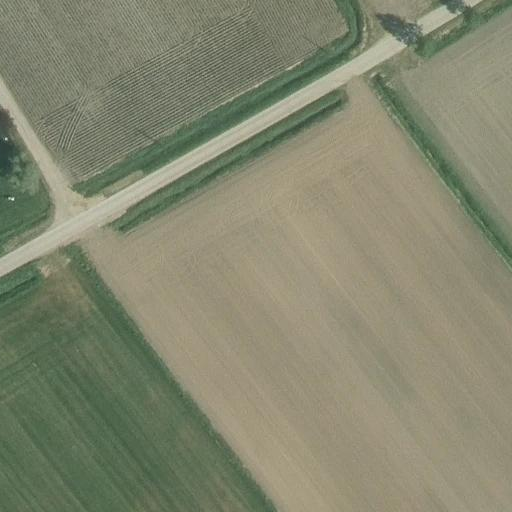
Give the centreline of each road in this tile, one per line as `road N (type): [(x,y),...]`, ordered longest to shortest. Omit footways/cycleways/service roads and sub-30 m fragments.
road 1 (residential): [(474,0),(0,272)]
road 2 (track): [(79,225),(0,102)]
